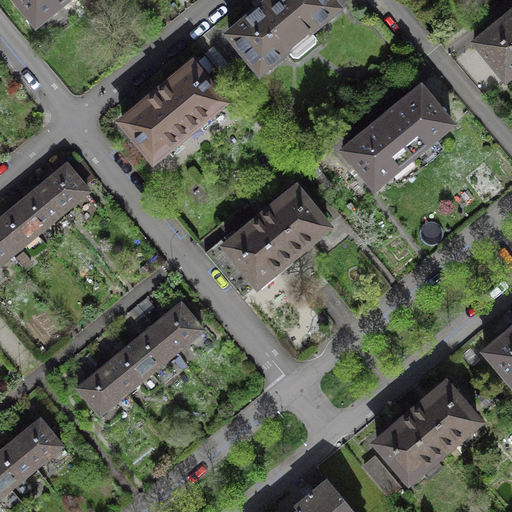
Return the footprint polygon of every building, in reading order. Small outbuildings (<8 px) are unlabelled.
[(68,0),(13,0),(36,27),(68,0)] [(329,0),(271,0),(229,36),(260,73),(289,49),(295,57),(299,57),(314,45),(315,41),(309,33),(337,9),(329,0)] [(511,12),(474,44),(505,81),(511,75),(511,12)] [(167,86),(157,94),(188,132),(223,104),(192,66),(176,79),(174,77),(165,84),(167,86)] [(421,88),(382,120),(412,157),(451,126),(421,88)] [(135,112),(122,123),(154,161),(188,132),(157,94),(146,103),(145,101),(133,110),(135,112)] [(382,120),(343,152),(373,189),(412,157),(382,120)] [(66,166),(40,187),(62,213),(88,192),(66,166)] [(62,213),(40,187),(15,208),(37,234),(62,213)] [(271,210),(260,219),(292,257),(327,228),(296,190),(283,201),(281,199),(270,208),(271,210)] [(37,234),(15,208),(0,220),(0,240),(11,255),(37,234)] [(292,257),(260,219),(250,228),(248,226),(237,235),(239,237),(227,247),(257,285),(292,257)] [(0,264),(11,255),(0,240),(0,264)] [(242,298),(257,285),(227,247),(220,240),(205,253),(242,298)] [(180,304),(154,326),(176,352),(202,330),(180,304)] [(154,326),(129,346),(151,372),(176,352),(154,326)] [(511,328),(484,352),(511,385),(511,328)] [(129,346),(104,367),(126,393),(151,372),(129,346)] [(104,367),(78,388),(100,414),(126,393),(104,367)] [(421,405),(411,414),(443,451),(477,422),(445,384),(433,395),(431,393),(420,403),(421,405)] [(389,433),(376,443),(409,481),(443,451),(411,414),(400,423),(398,421),(387,431),(389,433)] [(39,420),(14,441),(35,467),(61,446),(39,420)] [(14,441),(0,452),(0,476),(10,488),(35,467),(14,441)] [(0,496),(10,488),(0,476),(0,496)] [(298,511),(297,511),(353,511),(327,481),(298,506),(298,511)]
